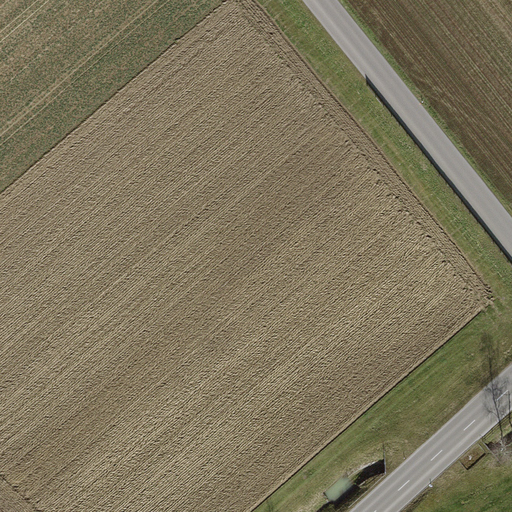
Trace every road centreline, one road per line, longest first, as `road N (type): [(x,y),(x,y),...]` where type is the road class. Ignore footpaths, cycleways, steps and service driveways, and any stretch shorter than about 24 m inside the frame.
road 1 (tertiary): [(320,0),(511,238)]
road 2 (secondary): [(372,511),(511,385)]
